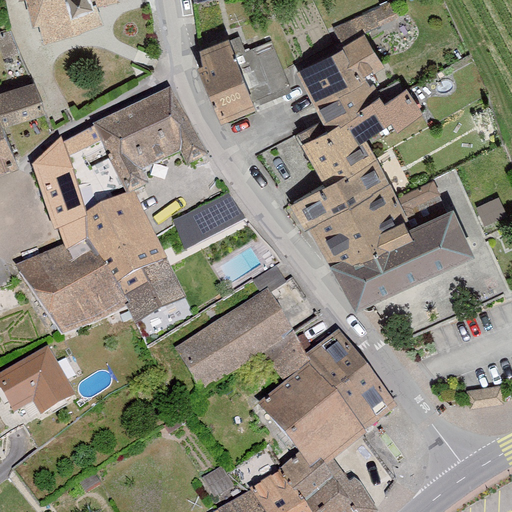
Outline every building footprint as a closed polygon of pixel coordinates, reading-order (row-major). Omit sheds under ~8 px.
[(21,0),(28,29),(35,29),(40,46),(98,29),(93,11),(116,4),(115,0),(21,0)] [(333,29),(340,43),(364,32),(384,23),(377,8),(333,29)] [(340,43),(294,69),(312,104),(368,77),(382,68),(364,32),(340,43)] [(229,35),(195,48),(222,119),(255,107),(229,35)] [(379,99),(368,77),(312,104),(324,126),(379,99)] [(27,86),(0,94),(0,173),(16,168),(0,128),(0,126),(38,115),(27,86)] [(324,126),(296,140),(319,188),(372,158),(364,142),(417,116),(403,88),(379,99),(324,126)] [(82,226),(122,207),(118,187),(199,153),(170,93),(59,146),(82,226)] [(59,146),(30,174),(52,239),(56,238),(82,226),(59,146)] [(387,150),(372,158),(319,188),(288,205),(302,229),(305,227),(385,187),(400,174),(387,150)] [(429,181),(392,199),(399,213),(436,196),(429,181)] [(392,199),(385,187),(305,227),(351,318),(475,256),(451,209),(408,231),(399,213),(392,199)] [(175,220),(188,249),(246,223),(233,194),(175,220)] [(495,197),(472,207),(480,225),(503,215),(495,197)] [(122,207),(82,226),(56,238),(59,253),(88,239),(112,289),(162,265),(132,202),(122,207)] [(59,253),(20,272),(56,347),(124,314),(112,289),(88,239),(59,253)] [(293,337),(262,290),(169,349),(199,396),(293,337)] [(298,461),(311,477),(327,464),(395,410),(333,332),(301,358),(308,367),(256,409),(298,461)] [(73,399),(42,349),(0,374),(0,400),(9,415),(34,400),(44,416),(73,399)] [(298,461),(246,492),(258,511),(369,511),(327,464),(311,477),(298,461)] [(258,511),(246,492),(215,511),(258,511)]
